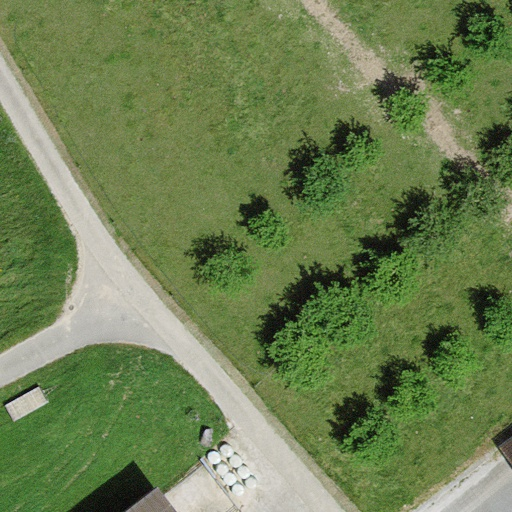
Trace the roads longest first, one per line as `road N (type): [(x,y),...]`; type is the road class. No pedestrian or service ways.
road 1 (track): [(0,54),(143,295)]
road 2 (residential): [(311,511),(143,295)]
road 3 (track): [(0,371),(143,295)]
